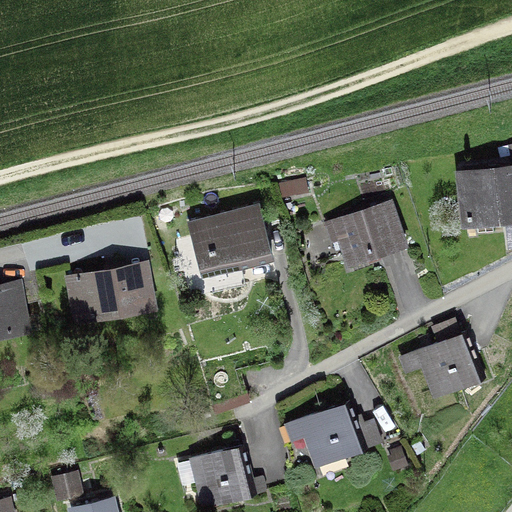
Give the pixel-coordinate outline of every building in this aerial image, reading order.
[(511,166),(465,172),(469,215),(511,210),(511,166)] [(391,199),(332,220),(347,260),(405,239),(391,199)] [(260,205),(191,221),(202,270),(271,254),(260,205)] [(145,262),(82,272),(88,314),(152,303),(145,262)] [(19,280),(0,283),(0,330),(27,326),(19,280)] [(468,327),(417,346),(435,392),(485,373),(468,327)] [(359,422),(351,398),(302,416),(317,459),(366,442),(359,422)] [(374,417),(359,422),(366,442),(381,437),(374,417)] [(238,444),(192,456),(204,502),(250,490),(238,444)] [(406,462),(400,444),(392,447),(393,452),(389,453),(393,467),(406,462)] [(77,470),(54,476),(58,494),(81,488),(77,470)] [(117,511),(113,493),(70,503),(71,511),(117,511)] [(14,511),(11,497),(0,499),(0,511),(14,511)]
